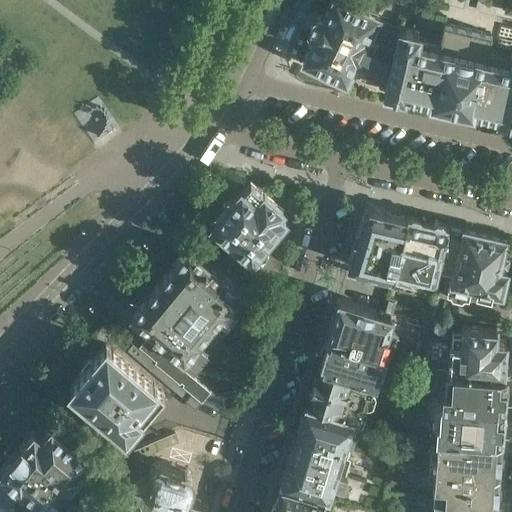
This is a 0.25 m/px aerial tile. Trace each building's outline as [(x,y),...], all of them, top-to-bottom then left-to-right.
[(506,59),(509,43),(490,39),(492,31),(444,20),(438,44),(415,39),(418,29),(398,24),(394,44),(369,31),(378,12),(353,0),(330,0),(324,13),(322,12),(314,15),(309,26),(311,34),(313,35),(302,57),(346,78),(351,67),(385,83),(384,87),(403,91),(404,87),(431,93),(431,95),(471,104),(472,102),(498,109),(497,112),(498,113),(497,117),(511,120),(511,49),(511,50),(509,60),(506,59)] [(264,243),(285,217),(279,212),(283,207),(264,192),(251,181),(243,190),(241,188),(211,224),(233,242),(228,247),(245,262),(250,256),(252,257),(254,255),(256,256),(257,257),(258,257),(260,257),(262,257),(263,256),(265,255),(265,254),(266,253),(267,251),(267,250),(267,249),(267,247),(266,245),(265,244),(264,243)] [(392,274),(406,215),(370,207),(364,210),(348,264),(392,274)] [(440,256),(448,226),(448,225),(406,215),(392,274),(434,283),(440,256)] [(497,269),(500,257),(504,238),(464,229),(464,230),(448,226),(440,256),(456,260),(454,269),(451,268),(445,292),(448,293),(451,296),(460,298),(463,296),(466,297),(469,283),(475,284),(473,294),(489,297),(491,289),(501,291),(505,271),(497,269)] [(248,297),(187,246),(172,264),(173,265),(160,281),(208,321),(214,315),(225,324),(248,297)] [(219,331),(208,321),(160,281),(146,297),(145,296),(130,314),(190,365),(219,331)] [(384,311),(365,305),(338,297),(326,335),(381,352),(387,333),(384,332),(390,313),(384,311)] [(435,317),(437,308),(429,306),(427,316),(435,317)] [(504,370),(506,339),(496,338),(497,327),(461,324),(460,332),(459,343),(452,342),(449,342),(446,366),(504,370)] [(459,343),(460,332),(452,332),(452,342),(459,343)] [(383,352),(381,352),(326,335),(318,362),(372,379),(374,379),(383,352)] [(165,393),(106,343),(70,386),(125,433),(141,415),(144,418),(165,393)] [(188,392),(158,366),(131,344),(127,349),(184,396),(188,392)] [(209,391),(167,355),(158,366),(188,392),(200,402),(209,391)] [(373,391),(369,390),(372,379),(318,362),(306,402),(353,417),(362,420),(366,405),(370,407),(371,406),(374,395),(373,391)] [(503,401),(505,371),(504,370),(446,366),(443,366),(442,385),(434,384),(432,398),(443,399),(503,404),(503,401)] [(501,436),(503,404),(443,399),(441,418),(433,418),(433,431),(440,431),(501,436)] [(348,434),(353,417),(306,402),(306,404),(305,404),(297,430),(298,430),(298,431),(351,447),(355,436),(348,434)] [(0,469),(7,475),(1,483),(0,482),(0,507),(14,511),(14,485),(12,485),(12,483),(14,480),(21,486),(23,484),(48,504),(48,503),(53,508),(60,507),(69,497),(68,490),(66,489),(73,482),(69,479),(89,455),(51,423),(42,435),(34,428),(0,469)] [(348,457),(351,447),(298,431),(291,455),(289,455),(337,470),(342,455),(348,457)] [(498,469),(500,442),(501,436),(440,431),(439,449),(434,448),(433,464),(498,469)] [(213,460),(219,443),(189,434),(184,451),(213,460)] [(344,485),(348,474),(337,470),(289,455),(281,481),(282,481),(281,483),(282,483),(281,484),(324,498),(329,499),(334,482),(344,485)] [(194,511),(199,497),(187,493),(191,479),(191,477),(191,475),(191,473),(190,473),(190,472),(189,471),(188,469),(186,468),(185,467),(162,460),(159,460),(158,460),(156,461),(154,462),(152,463),(151,464),(150,466),(146,480),(133,476),(122,511),(194,511)] [(496,500),(498,469),(433,464),(432,479),(438,480),(436,496),(496,500)] [(320,511),(324,498),(281,484),(275,503),(271,511),(320,511)] [(493,511),(494,502),(494,501),(496,501),(496,500),(436,496),(435,496),(434,511),(493,511)]
